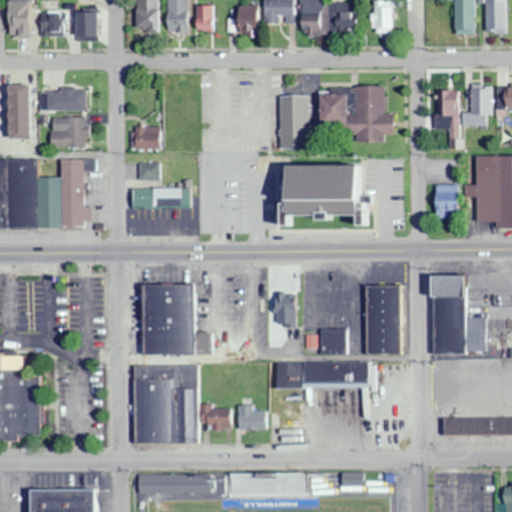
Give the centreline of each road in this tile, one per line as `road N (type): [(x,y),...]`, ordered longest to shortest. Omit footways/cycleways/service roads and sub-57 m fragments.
road 1 (residential): [(511,453),(0,459)]
road 2 (residential): [(419,511),(414,0)]
road 3 (residential): [(511,60),(0,64)]
road 4 (secondary): [(511,251),(0,253)]
road 5 (residential): [(117,511),(116,0)]
